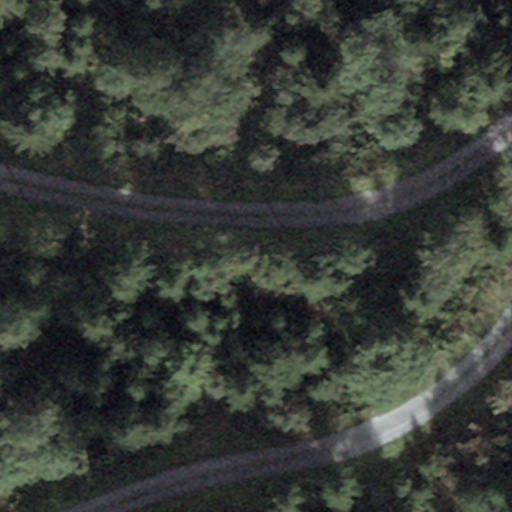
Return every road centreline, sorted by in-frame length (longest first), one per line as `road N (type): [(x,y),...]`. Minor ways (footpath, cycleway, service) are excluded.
road 1 (track): [(0,181),(107,207),(227,220),(321,217),(383,208),(432,188),(511,125)]
road 2 (track): [(511,326),(439,400),(381,436),(110,511)]
